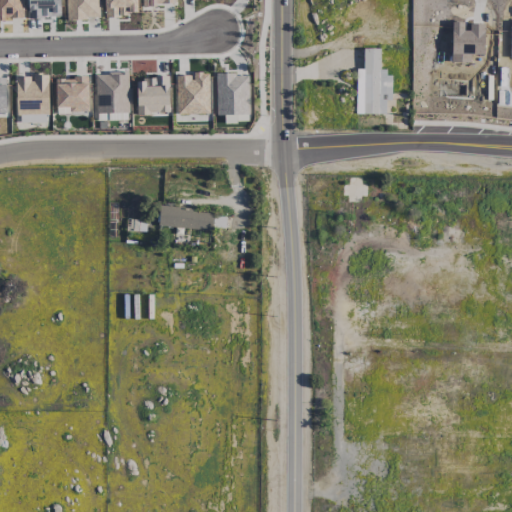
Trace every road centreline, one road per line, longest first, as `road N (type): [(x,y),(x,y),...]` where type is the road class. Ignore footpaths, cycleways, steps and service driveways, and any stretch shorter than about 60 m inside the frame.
road 1 (secondary): [(291,511),(293,285),(281,155),(281,0)]
road 2 (residential): [(281,155),(0,160)]
road 3 (tertiary): [(281,155),(511,153)]
road 4 (residential): [(0,48),(160,45),(214,33)]
